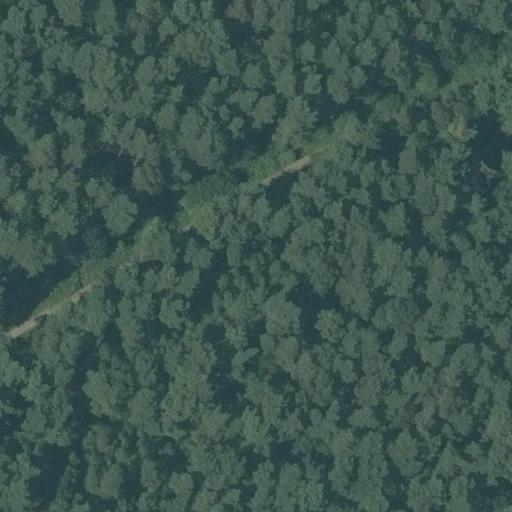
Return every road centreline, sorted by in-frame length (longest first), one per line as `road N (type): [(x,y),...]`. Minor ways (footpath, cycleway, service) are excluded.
road 1 (track): [(511,51),(77,295)]
road 2 (track): [(89,511),(77,295),(0,338)]
